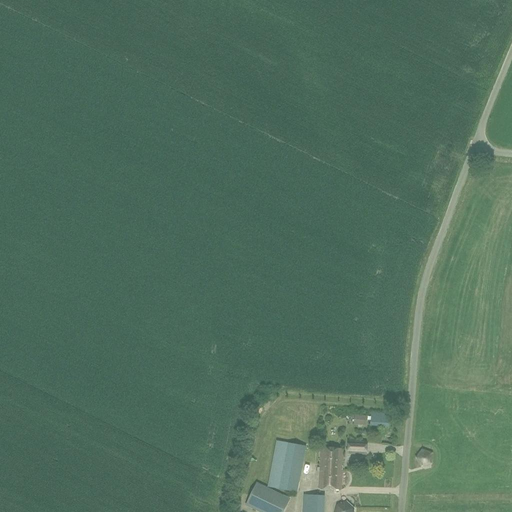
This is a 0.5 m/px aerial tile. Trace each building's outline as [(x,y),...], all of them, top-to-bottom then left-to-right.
[(370,426),(391,428),(391,414),(371,413),(370,426)] [(356,454),(366,454),(367,442),(360,442),(360,438),(357,438),(357,440),(349,439),(349,450),(356,451),(356,454)] [(279,489),(298,493),(307,446),(288,443),(279,489)] [(319,488),(342,489),(344,450),(321,449),(319,488)] [(247,505),(260,511),(283,511),(290,499),(257,484),(247,505)] [(303,511),(323,511),(325,496),(304,495),(303,511)]
